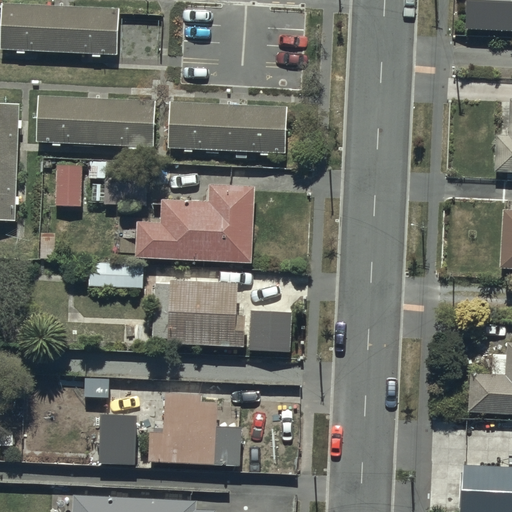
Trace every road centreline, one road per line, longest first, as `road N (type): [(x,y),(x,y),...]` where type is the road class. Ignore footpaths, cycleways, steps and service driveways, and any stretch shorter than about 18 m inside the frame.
road 1 (residential): [(384,0),(370,293)]
road 2 (residential): [(370,293),(359,511)]
road 3 (residential): [(370,293),(511,300)]
